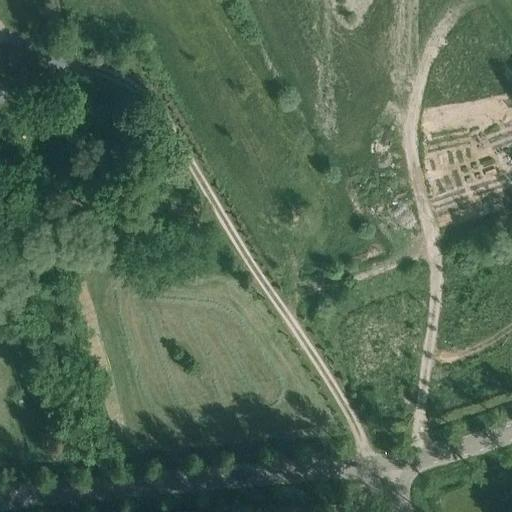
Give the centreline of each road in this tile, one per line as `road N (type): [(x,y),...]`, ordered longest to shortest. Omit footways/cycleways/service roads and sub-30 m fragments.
road 1 (unknown): [(380,470),(150,102),(42,32)]
road 2 (unclassified): [(0,504),(380,470)]
road 3 (unclassified): [(380,470),(511,431)]
